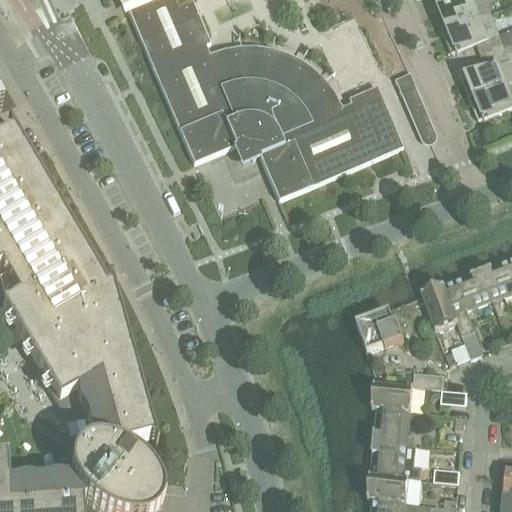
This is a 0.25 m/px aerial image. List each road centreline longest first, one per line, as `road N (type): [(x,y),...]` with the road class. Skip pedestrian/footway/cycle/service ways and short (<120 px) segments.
road 1 (residential): [(13,62),(142,290),(195,414),(242,397)]
road 2 (unclassified): [(200,305),(60,37)]
road 3 (unclassified): [(200,305),(478,197)]
road 4 (residential): [(478,197),(393,0)]
road 5 (residential): [(472,511),(485,373),(511,363)]
